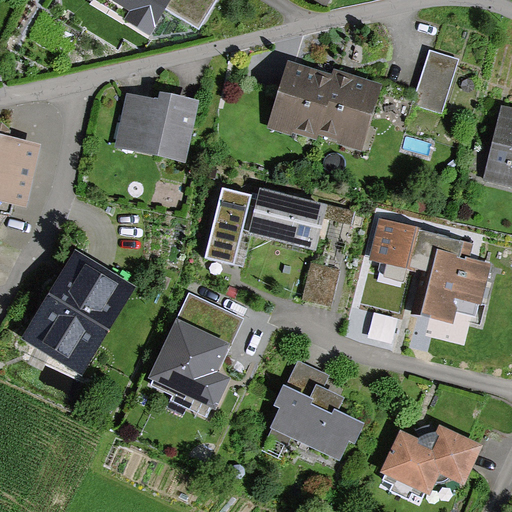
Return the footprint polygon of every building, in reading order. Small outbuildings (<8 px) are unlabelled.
[(213,0),(212,0),(111,0),(154,25),(162,10),(196,30),(213,0)] [(461,63),(434,55),(419,105),(446,113),(461,63)] [(319,132),(334,87),(290,73),(272,127),(316,141),(319,132)] [(334,87),(319,132),(360,145),(377,93),(336,80),(334,87)] [(168,105),(126,95),(115,143),(188,160),(201,103),(170,96),(168,105)] [(511,109),(509,108),(489,178),(511,185),(511,109)] [(46,149),(0,139),(0,192),(35,200),(46,149)] [(325,214),(261,198),(258,208),(226,199),(209,263),(233,269),(242,234),(314,253),(325,214)] [(479,247),(390,225),(381,261),(431,274),(420,315),(462,325),(469,299),(490,305),(500,267),(475,261),(479,247)] [(305,298),(332,305),(342,268),(314,261),(305,298)] [(129,297),(78,265),(30,343),(81,374),(129,297)] [(177,330),(152,382),(214,411),(226,385),(213,379),(226,353),(177,330)] [(337,384),(304,367),(287,401),(296,405),(281,435),(347,468),(359,444),(369,449),(379,431),(354,419),(360,407),(332,393),(337,384)] [(433,449),(399,432),(379,471),(431,496),(444,470),(466,481),(484,445),(445,425),(433,449)]
